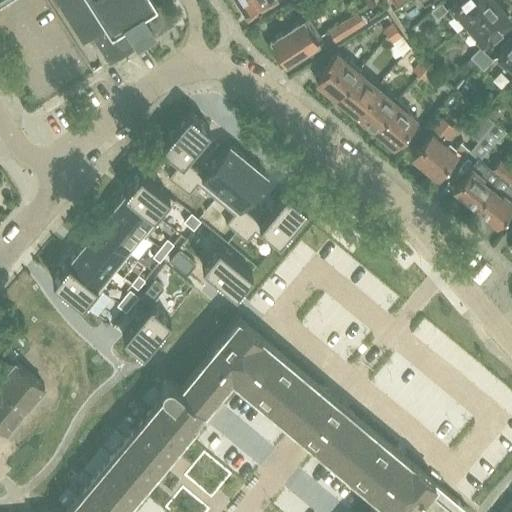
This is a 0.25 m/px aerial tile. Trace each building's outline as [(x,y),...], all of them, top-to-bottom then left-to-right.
[(57,0),(83,41),(93,34),(109,60),(110,59),(118,55),(119,55),(137,44),(140,42),(149,37),(154,33),(171,22),(159,3),(156,5),(152,0),(57,0)] [(236,0),(238,2),(236,4),(242,13),(244,11),(246,15),(269,0),(236,0)] [(455,0),(451,4),(467,22),(493,0),(455,0)] [(493,0),(467,22),(483,41),(510,18),(503,11),(504,6),(498,0),(493,0)] [(441,2),(430,11),(436,18),(447,9),(441,2)] [(357,11),(328,30),(334,40),(335,41),(364,22),(357,11)] [(272,40),(269,42),(276,53),(279,50),(285,60),(323,37),(321,34),(309,15),(272,39),(272,40)] [(55,18),(40,27),(47,39),(62,30),(55,18)] [(392,21),(382,28),(387,35),(395,25),(392,21)] [(395,25),(387,35),(392,42),(402,55),(410,46),(401,35),(395,25)] [(511,38),(499,54),(511,65),(511,38)] [(470,56),(465,62),(471,68),(477,63),(486,53),(479,46),(470,56)] [(324,71),(317,80),(325,87),(325,91),(330,95),(333,94),(335,96),(357,70),(336,52),(322,68),(324,71)] [(486,53),(477,63),(483,69),(492,59),(486,53)] [(419,59),(412,68),(418,73),(426,65),(421,61),(419,59)] [(426,65),(418,73),(426,80),(433,70),(426,65)] [(357,70),(335,96),(344,103),(344,106),(349,110),(352,110),(354,111),(376,85),(357,70)] [(376,85),(354,111),(363,119),(363,122),(368,126),(371,126),(373,127),(395,101),(390,97),(376,85)] [(485,97),(490,102),(496,96),(490,91),(485,97)] [(395,101),(373,127),(396,146),(406,134),(403,131),(415,118),(404,109),(407,105),(398,97),(395,101)] [(189,110),(157,150),(176,165),(168,175),(179,184),(193,166),(184,158),(210,127),(189,110)] [(484,112),(467,131),(477,140),(478,141),(488,129),(494,121),(484,112)] [(432,131),(412,154),(436,175),(456,152),(447,144),(458,129),(440,115),(429,129),(432,131)] [(477,140),(470,149),(480,158),(497,137),(498,138),(505,131),(494,121),(488,129),(478,141),(477,140)] [(193,166),(179,184),(189,192),(197,182),(215,197),(248,158),(228,142),(203,173),(193,166)] [(472,164),(453,186),(455,188),(456,190),(461,195),(464,195),(475,204),(508,166),(500,159),(492,168),(478,157),(472,164)] [(248,158),(215,197),(234,212),(226,222),(236,231),(251,213),(242,205),(267,174),(248,158)] [(511,168),(508,166),(475,204),(486,214),(487,216),(492,220),(495,221),(497,223),(511,204),(511,186),(508,183),(511,177),(511,168)] [(132,180),(124,190),(125,190),(126,190),(160,217),(175,199),(140,170),(132,180)] [(251,213),(236,231),(247,239),(255,230),(274,245),(306,206),(286,189),(260,220),(251,213)] [(125,190),(111,207),(143,234),(145,236),(160,217),(126,190),(125,190)] [(111,207),(97,225),(129,251),(143,234),(111,207)] [(191,212),(184,221),(193,229),(200,220),(191,212)] [(97,225),(82,243),(115,269),(129,251),(97,225)] [(167,238),(160,247),(166,252),(174,243),(167,238)] [(69,259),(68,260),(100,287),(101,286),(115,269),(82,243),(69,259)] [(218,244),(202,264),(235,292),(252,272),(218,244)] [(160,247),(153,256),(159,261),(166,252),(160,247)] [(177,249),(169,259),(187,274),(195,264),(177,249)] [(60,268),(52,278),(87,306),(102,288),(103,287),(101,286),(100,287),(68,260),(69,259),(68,259),(67,259),(60,268)] [(138,273),(131,282),(137,288),(145,279),(138,273)] [(139,296),(138,296),(148,304),(150,302),(163,286),(153,278),(148,284),(139,296)] [(130,288),(125,295),(133,302),(138,296),(139,296),(130,288)] [(125,295),(117,304),(125,312),(133,302),(125,295)] [(148,304),(122,335),(142,352),(167,322),(170,318),(150,302),(148,304)] [(462,511),(465,509),(456,501),(453,498),(445,492),(401,455),(394,449),(353,415),(354,414),(348,409),(346,411),(348,413),(321,445),(319,444),(318,446),(324,450),(381,497),(368,511),(114,511),(118,507),(122,510),(137,492),(133,489),(190,420),(194,424),(209,405),(205,402),(231,372),(288,420),(294,425),(295,423),(294,422),(321,390),(322,391),(324,389),(318,384),(317,385),(267,343),(238,318),(180,386),(171,379),(168,378),(165,378),(163,380),(161,381),(160,383),(160,384),(160,386),(160,388),(162,391),(164,393),(65,511),(462,511)] [(8,427),(38,391),(44,384),(18,363),(15,360),(3,374),(0,371),(0,425),(5,430),(8,427)] [(295,423),(294,425),(292,428),(296,430),(295,432),(298,434),(299,432),(302,436),(310,442),(311,440),(313,441),(313,443),(316,446),(317,444),(318,446),(319,444),(321,445),(348,413),(346,411),(348,409),(350,407),(345,403),(344,404),(335,397),(329,391),(329,390),(326,387),(324,389),(322,391),(321,390),(294,422),(295,423)]
